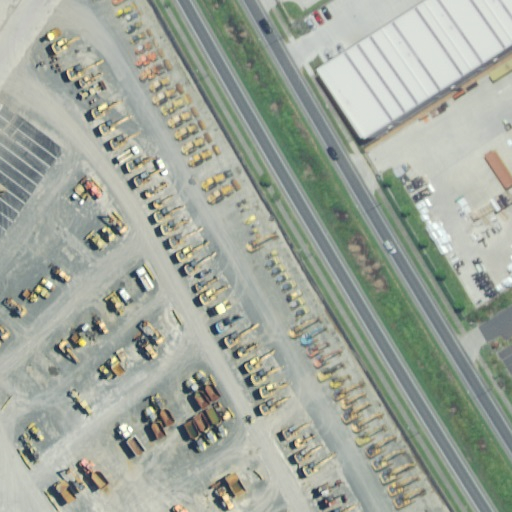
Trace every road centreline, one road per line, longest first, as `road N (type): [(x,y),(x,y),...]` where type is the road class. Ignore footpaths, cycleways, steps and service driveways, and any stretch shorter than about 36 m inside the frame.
road 1 (tertiary): [(486,511),(183,0)]
road 2 (tertiary): [(248,0),(511,444)]
